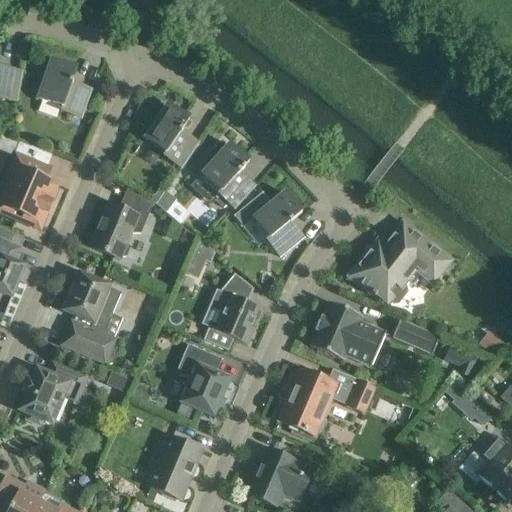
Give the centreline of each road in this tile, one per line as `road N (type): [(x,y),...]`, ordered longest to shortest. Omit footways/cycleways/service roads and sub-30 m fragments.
road 1 (residential): [(0,392),(140,55)]
road 2 (residential): [(203,511),(307,278),(346,228),(349,212)]
road 3 (residential): [(140,55),(192,78),(251,120),(349,212)]
road 4 (residential): [(0,18),(140,55)]
